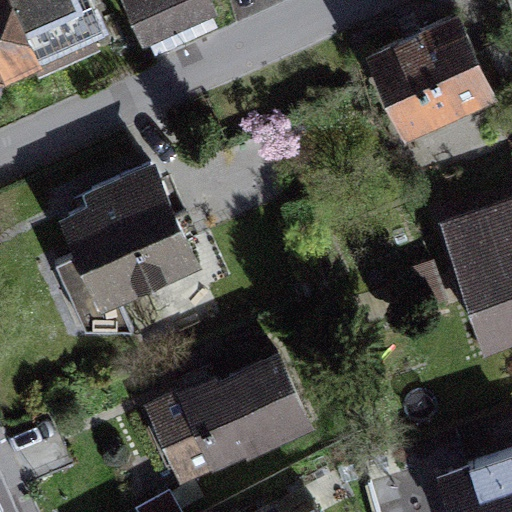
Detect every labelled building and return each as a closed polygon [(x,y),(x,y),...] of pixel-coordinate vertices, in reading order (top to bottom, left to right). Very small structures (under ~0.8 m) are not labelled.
[(67,0),(0,0),(0,67),(36,52),(22,20),(67,0)] [(209,0),(139,0),(157,41),(217,16),(209,0)] [(460,2),(374,39),(410,122),(496,85),(460,2)] [(154,161),(61,203),(100,288),(192,246),(154,161)] [(511,193),(451,214),(488,325),(511,316),(511,193)] [(156,397),(187,472),(313,419),(281,344),(156,397)] [(511,511),(511,439),(447,461),(464,511),(511,511)] [(380,511),(372,479),(322,492),(327,511),(380,511)]
